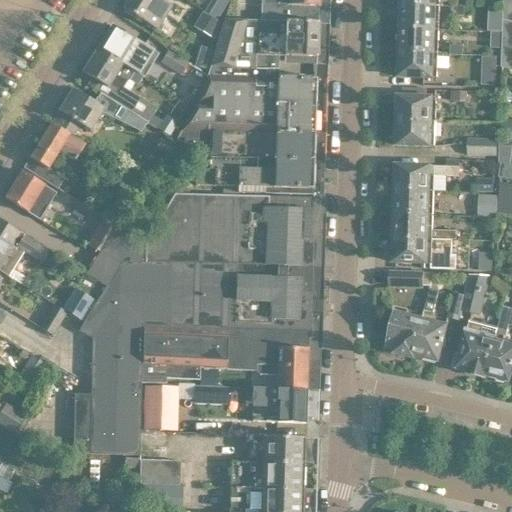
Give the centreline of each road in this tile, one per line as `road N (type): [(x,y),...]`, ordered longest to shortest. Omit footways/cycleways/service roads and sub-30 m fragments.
road 1 (residential): [(341,380),(352,0)]
road 2 (residential): [(511,503),(389,467),(338,468)]
road 3 (residential): [(511,420),(341,380)]
road 4 (residential): [(0,143),(90,0)]
